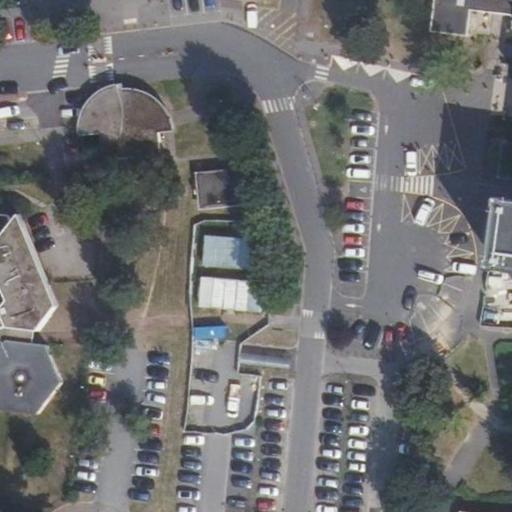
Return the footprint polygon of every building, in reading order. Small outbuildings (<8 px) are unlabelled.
[(162,150),(156,98),(141,90),(121,89),(121,85),(105,89),(92,100),(93,115),(100,115),(105,156),(162,150)] [(248,165),(197,170),(201,207),(252,202),(248,165)] [(511,199),(511,200),(503,267),(511,268),(511,199)] [(0,411),(37,416),(63,383),(48,345),(32,344),(32,332),(37,332),(50,314),(11,222),(7,213),(1,213),(0,214),(0,411)] [(11,222),(50,314),(57,305),(47,279),(18,213),(11,222)]
